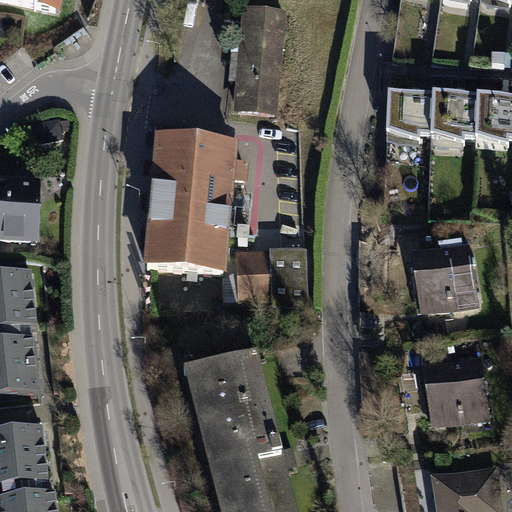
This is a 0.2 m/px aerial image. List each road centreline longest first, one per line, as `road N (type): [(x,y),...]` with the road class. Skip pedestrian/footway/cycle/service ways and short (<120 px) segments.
road 1 (residential): [(374,0),(343,182),(338,341),(359,511)]
road 2 (primary): [(113,89),(99,288),(132,511)]
road 3 (residential): [(113,89),(62,84),(0,124)]
